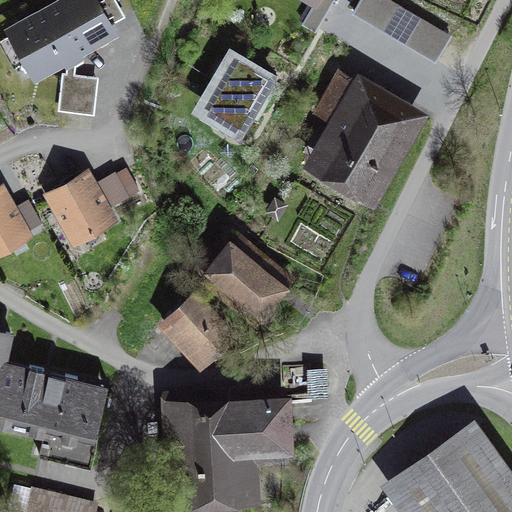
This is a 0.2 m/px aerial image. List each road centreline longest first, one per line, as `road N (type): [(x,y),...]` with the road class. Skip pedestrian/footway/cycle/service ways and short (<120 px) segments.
road 1 (residential): [(0,294),(116,366),(180,379),(316,342),(351,342),(367,354),(390,397)]
road 2 (tertiary): [(390,397),(343,445),(317,511)]
road 3 (tertiary): [(511,352),(390,397)]
